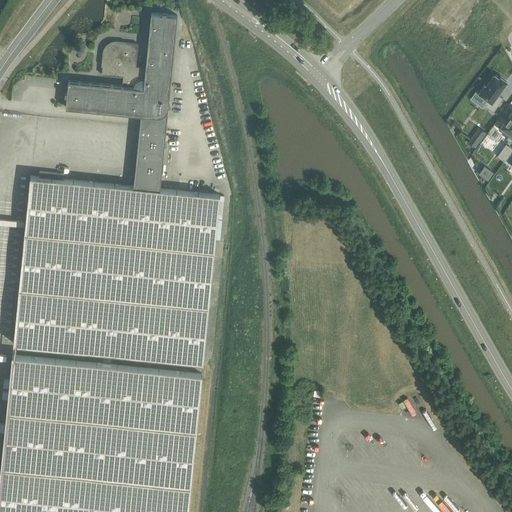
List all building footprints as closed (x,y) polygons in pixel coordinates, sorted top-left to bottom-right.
[(177,16),(151,13),(145,67),(136,66),(138,44),(115,42),(115,49),(111,52),(103,52),(101,75),(123,77),(122,86),(68,81),(65,107),(140,115),(157,116),(158,116),(159,116),(161,116),(162,116),(163,115),(164,115),(165,114),(166,113),(166,112),(167,112),(167,110),(168,109),(168,108),(177,16)] [(509,88),(490,74),(489,75),(487,74),(481,83),(482,84),(481,86),(499,100),(492,109),(499,115),(509,100),(503,96),(509,88)] [(139,127),(165,129),(166,123),(167,110),(167,112),(166,112),(166,113),(165,114),(164,115),(163,115),(162,116),(161,116),(159,116),(158,116),(157,116),(140,115),(139,121),(139,127)] [(511,140),(511,139),(511,110),(499,127),(509,134),(507,137),(511,140)] [(165,129),(139,127),(134,176),(133,186),(129,186),(30,176),(13,343),(203,362),(219,195),(160,189),(161,179),(160,179),(165,129)] [(511,147),(506,143),(497,156),(504,161),(511,150),(511,147)] [(187,511),(201,374),(12,355),(0,473),(0,511),(187,511)]
